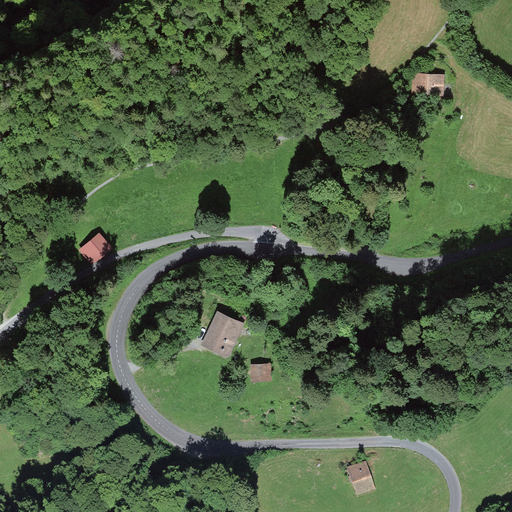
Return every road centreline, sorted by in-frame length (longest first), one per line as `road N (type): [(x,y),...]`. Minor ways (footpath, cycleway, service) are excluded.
road 1 (unclassified): [(258,244),(196,250),(140,281),(121,307),(114,341),(122,378),(139,402),(167,428),(205,443),(399,440),(447,469),(451,511)]
road 2 (trunk): [(369,0),(276,67),(0,234)]
road 3 (unclassified): [(0,333),(116,254),(223,231),(249,232),(258,244)]
road 4 (unclassified): [(511,240),(408,261),(258,244)]
